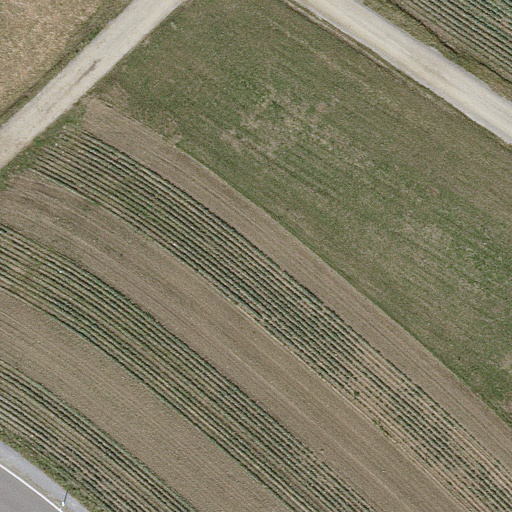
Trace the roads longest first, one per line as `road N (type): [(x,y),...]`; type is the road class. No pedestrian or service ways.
road 1 (track): [(315,0),(511,121)]
road 2 (track): [(0,157),(163,0)]
